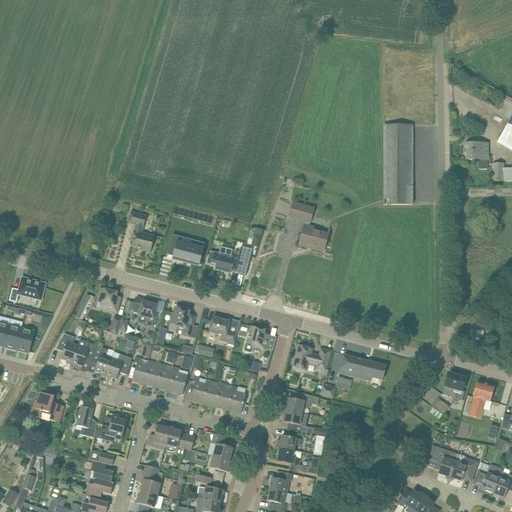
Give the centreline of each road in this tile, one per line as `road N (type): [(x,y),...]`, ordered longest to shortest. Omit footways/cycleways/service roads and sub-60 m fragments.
road 1 (residential): [(442,358),(448,0)]
road 2 (residential): [(0,244),(285,319)]
road 3 (residential): [(285,319),(442,358)]
